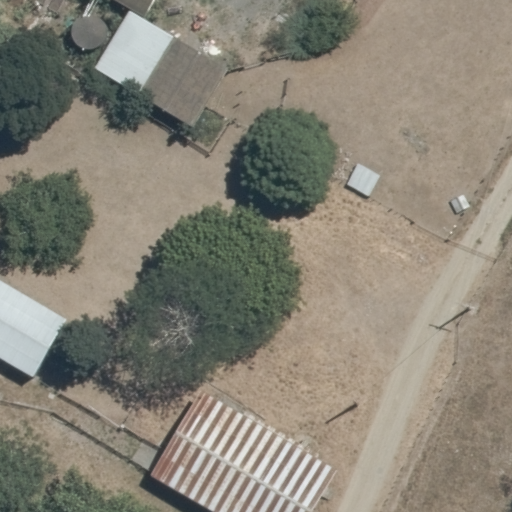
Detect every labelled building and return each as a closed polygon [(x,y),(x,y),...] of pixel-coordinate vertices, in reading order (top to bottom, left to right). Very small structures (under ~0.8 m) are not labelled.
[(105,0),(149,24),(162,0),(105,0)] [(228,76),(131,17),(97,74),(194,133),(228,76)] [(370,208),(387,176),(354,158),(337,190),(370,208)] [(0,356),(40,380),(74,323),(0,279),(0,356)] [(329,511),(352,472),(207,390),(157,478),(216,511),(329,511)]
